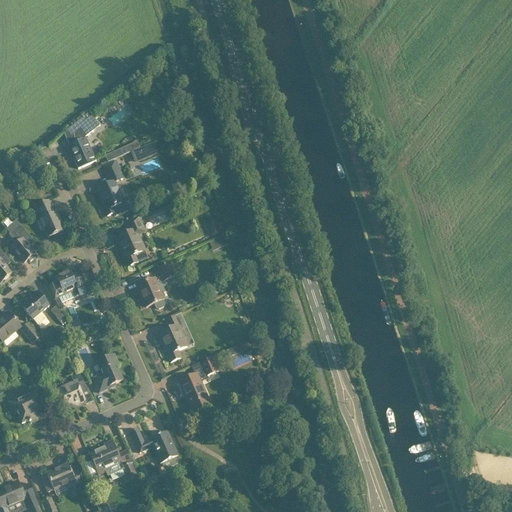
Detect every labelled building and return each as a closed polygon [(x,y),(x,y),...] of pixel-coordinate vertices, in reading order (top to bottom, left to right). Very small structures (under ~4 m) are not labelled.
[(123,109),(109,118),(114,124),(127,116),(123,109)] [(78,170),(87,166),(96,162),(85,138),(100,127),(90,114),(69,130),(64,135),(69,146),(68,147),(70,147),(75,158),(73,159),(78,170)] [(175,129),(172,121),(164,124),(168,132),(175,129)] [(137,143),(124,148),(127,155),(137,150),(140,149),(137,143)] [(140,149),(137,150),(142,161),(158,154),(154,143),(140,149)] [(119,159),(121,164),(131,161),(129,156),(119,159)] [(111,184),(97,190),(106,211),(104,212),(106,218),(115,214),(116,217),(127,212),(124,204),(115,183),(124,179),(117,162),(104,167),(111,184)] [(40,167),(33,170),(35,176),(43,173),(40,167)] [(43,220),(37,222),(41,231),(44,230),(47,237),(63,230),(56,214),(54,215),(48,202),(37,207),(43,220)] [(11,215),(15,221),(20,217),(16,211),(11,215)] [(139,218),(125,224),(129,234),(116,239),(128,268),(139,263),(136,256),(145,251),(138,236),(146,233),(139,218)] [(20,226),(10,235),(18,244),(12,249),(24,264),(28,260),(30,263),(35,258),(33,256),(35,255),(27,245),(32,241),(20,226)] [(216,228),(210,230),(213,237),(219,234),(216,228)] [(224,238),(212,244),(216,251),(228,246),(224,238)] [(0,281),(1,283),(12,274),(4,264),(9,260),(0,249),(0,281)] [(171,263),(159,269),(164,281),(177,276),(171,263)] [(53,287),(50,288),(54,297),(58,306),(61,305),(77,298),(81,296),(83,302),(89,299),(87,294),(78,274),(71,277),(71,275),(68,274),(67,272),(63,273),(64,275),(56,279),(58,282),(52,285),(53,287)] [(165,306),(163,302),(164,301),(155,280),(137,287),(146,309),(154,305),(156,310),(159,311),(164,309),(165,306)] [(33,321),(33,320),(38,327),(46,320),(41,313),(49,307),(37,292),(28,300),(29,301),(21,307),(33,321)] [(67,322),(62,315),(57,306),(51,311),(62,326),(67,322)] [(1,319),(3,321),(0,323),(0,340),(2,344),(21,328),(8,313),(4,316),(1,319)] [(187,328),(181,315),(165,322),(169,330),(158,335),(170,363),(181,359),(178,352),(188,348),(180,331),(187,328)] [(78,319),(69,325),(78,338),(86,333),(78,319)] [(33,344),(40,339),(28,325),(22,330),(33,344)] [(63,330),(70,342),(76,338),(69,327),(63,330)] [(258,328),(248,333),(250,339),(261,334),(258,328)] [(244,344),(237,347),(240,354),(247,351),(244,344)] [(115,387),(115,385),(123,381),(116,366),(118,365),(114,356),(105,360),(97,364),(102,376),(93,380),(99,394),(112,388),(115,387)] [(205,373),(197,376),(196,375),(179,383),(192,412),(209,405),(200,384),(209,380),(207,377),(221,370),(215,358),(201,364),(205,373)] [(5,365),(9,370),(5,373),(8,376),(15,371),(9,362),(5,365)] [(88,391),(84,382),(81,375),(71,379),(75,386),(58,394),(60,400),(64,409),(84,400),(82,394),(88,391)] [(9,404),(10,406),(14,415),(17,414),(22,425),(29,422),(29,423),(30,423),(30,424),(38,421),(35,414),(44,410),(42,405),(37,396),(36,392),(9,404)] [(138,430),(130,433),(140,455),(152,449),(160,465),(169,461),(171,467),(181,463),(178,457),(179,457),(167,432),(144,443),(138,430)] [(120,459),(118,455),(112,441),(103,445),(105,448),(89,456),(99,476),(108,472),(110,475),(124,469),(129,482),(137,478),(131,465),(133,464),(128,455),(120,459)] [(46,475),(41,478),(48,494),(53,491),(67,486),(68,489),(84,483),(79,471),(72,474),(68,465),(46,475)] [(145,469),(140,471),(144,480),(149,478),(145,469)] [(0,511),(8,511),(7,509),(21,502),(24,509),(27,508),(28,511),(40,511),(34,497),(35,497),(29,485),(21,489),(18,483),(0,490),(0,511)] [(56,511),(51,500),(43,503),(46,511),(56,511)]
